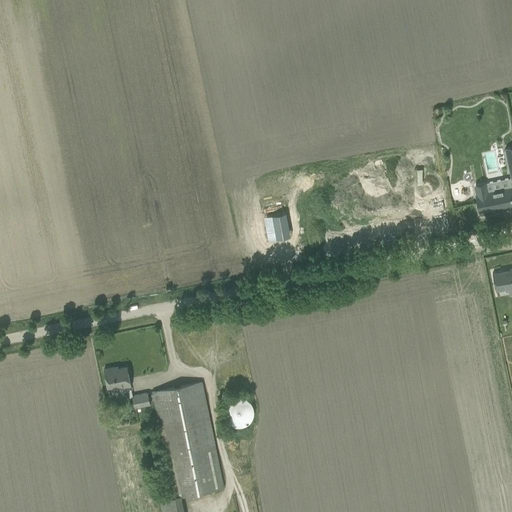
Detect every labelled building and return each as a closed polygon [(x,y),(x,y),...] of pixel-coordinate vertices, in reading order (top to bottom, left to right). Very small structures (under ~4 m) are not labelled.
[(485,184),(475,186),(477,195),(476,195),(479,212),(511,205),(511,197),(511,196),(511,195),(510,188),(487,193),(485,184)] [(266,219),(271,232),(286,227),(282,214),(266,219)] [(511,292),(511,267),(510,268),(510,270),(492,273),(496,291),(508,288),(509,293),(511,292)] [(114,369),(114,367),(104,369),(108,389),(121,386),(122,388),(131,386),(127,366),(114,369)] [(159,500),(161,511),(182,511),(180,496),(223,487),(201,382),(152,392),(174,497),(159,500)] [(132,396),(135,407),(150,404),(147,393),(132,396)] [(254,413),(254,412),(254,411),(254,410),(253,408),(253,407),(253,405),(252,404),(251,403),(250,401),(249,400),(248,400),(247,399),(246,398),(245,397),(244,397),(243,397),(241,396),(240,396),(238,396),(237,396),(236,396),(235,396),(234,397),(232,397),(230,398),(229,399),(228,400),(227,400),(226,402),(225,403),(225,404),(224,405),(224,406),(223,407),(223,409),(223,410),(223,411),(223,413),(223,414),(223,415),(224,417),(224,419),(225,420),(225,421),(226,421),(227,422),(227,423),(229,424),(230,425),(232,426),(234,427),(235,427),(238,427),(239,427),(241,427),(243,426),(245,426),(246,425),(247,424),(248,424),(249,422),(250,422),(251,420),(252,419),(253,417),(254,415),(254,413)]
